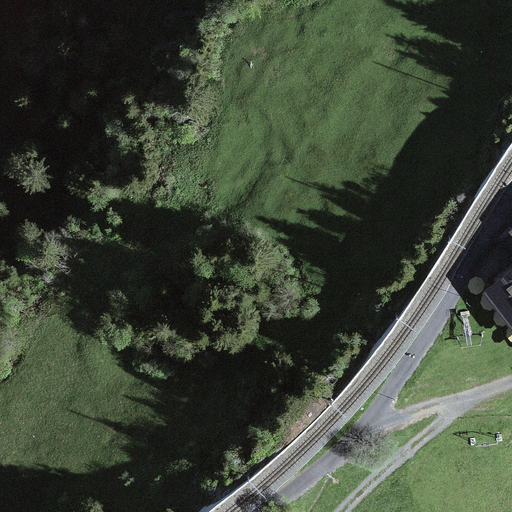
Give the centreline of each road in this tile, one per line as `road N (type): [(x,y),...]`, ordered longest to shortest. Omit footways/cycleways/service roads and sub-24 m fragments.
road 1 (track): [(490,389),(341,511)]
road 2 (track): [(263,511),(330,458),(370,410)]
road 3 (track): [(511,379),(399,416),(370,410)]
